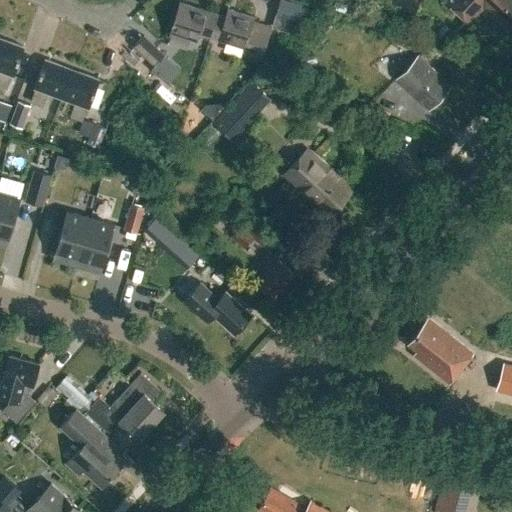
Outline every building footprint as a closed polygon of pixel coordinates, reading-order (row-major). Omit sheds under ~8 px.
[(275,0),(272,16),(295,22),(299,4),(283,0),(275,0)] [(511,0),(447,0),(446,2),(469,23),(483,8),(510,33),(511,30),(511,0)] [(178,2),(169,32),(196,41),(199,34),(209,37),(213,25),(220,28),(224,16),(178,2)] [(213,25),(209,37),(243,48),(242,52),(260,58),(270,27),(253,21),(254,17),(226,9),(224,16),(220,28),(213,25)] [(143,35),(133,46),(153,66),(164,54),(143,35)] [(0,86),(6,88),(11,75),(12,75),(22,47),(0,38),(0,86)] [(395,79),(427,109),(450,85),(418,55),(395,79)] [(162,56),(154,65),(151,68),(166,81),(177,70),(162,56)] [(47,92),(60,97),(71,69),(44,59),(33,87),(34,88),(29,102),(41,106),(47,92)] [(69,116),(81,121),(86,107),(87,107),(98,80),(71,69),(60,97),(74,103),(69,116)] [(249,82),(245,87),(213,121),(231,140),(265,104),(269,99),(249,82)] [(8,122),(14,106),(0,100),(0,119),(8,123),(8,122)] [(8,122),(20,127),(28,105),(16,100),(14,106),(8,122)] [(86,142),(99,147),(106,129),(93,123),(86,142)] [(282,173),(296,186),(328,215),(351,190),(305,148),(282,173)] [(51,175),(33,170),(25,199),(43,204),(51,175)] [(0,236),(8,239),(20,198),(0,192),(0,236)] [(122,229),(136,233),(144,209),(130,205),(122,229)] [(78,258),(90,217),(66,211),(54,252),(78,258)] [(102,265),(114,224),(90,217),(78,258),(102,265)] [(230,237),(244,248),(253,238),(261,246),(271,234),(252,217),(243,227),(241,225),(230,237)] [(169,231),(160,240),(188,266),(197,256),(169,231)] [(293,273),(269,250),(257,262),(253,258),(240,272),(255,285),(257,283),(272,296),(293,273)] [(200,282),(183,301),(203,320),(210,312),(233,333),(250,314),(225,291),(218,298),(200,282)] [(472,353),(427,318),(408,343),(417,350),(414,354),(424,362),(425,360),(431,365),(430,367),(449,382),(472,353)] [(2,409),(16,421),(34,401),(25,392),(20,391),(23,382),(32,385),(38,363),(9,354),(0,384),(0,396),(11,399),(2,409)] [(511,366),(504,365),(498,389),(511,392),(511,366)] [(85,411),(105,429),(108,432),(118,420),(138,438),(163,410),(150,399),(159,389),(140,372),(109,406),(98,396),(85,411)] [(54,385),(79,408),(88,397),(63,374),(54,385)] [(81,470),(100,487),(122,463),(110,453),(117,445),(102,432),(105,429),(85,411),(82,414),(76,408),(59,427),(80,446),(64,464),(77,475),(81,470)] [(401,450),(395,469),(425,479),(431,459),(401,450)] [(437,508),(453,511),(462,511),(469,485),(457,481),(458,477),(446,474),(437,508)] [(5,477),(0,481),(0,505),(4,509),(8,505),(21,490),(5,477)] [(27,508),(31,511),(77,511),(79,510),(49,483),(27,508)] [(331,511),(310,500),(306,507),(269,487),(257,509),(263,511),(331,511)]
